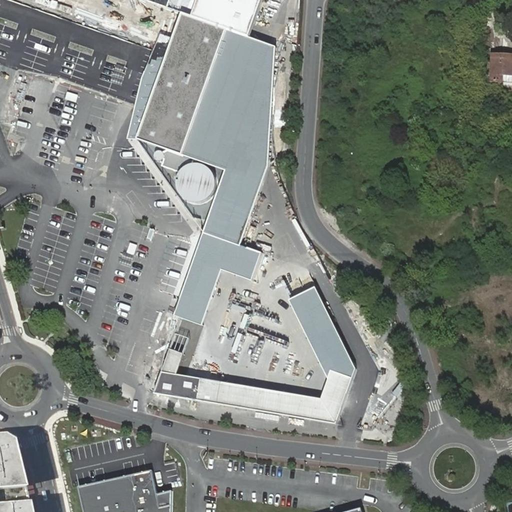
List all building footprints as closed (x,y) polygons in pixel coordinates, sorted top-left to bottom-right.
[(142,0),(186,15),(252,36),(263,0),(142,0)] [(252,36),(186,15),(140,139),(228,171),(176,317),(204,327),(224,270),(254,281),(263,253),(243,245),(269,167),(278,50),(252,36)] [(493,77),(492,80),(504,80),(504,73),(511,73),(511,53),(494,53),(493,61),(493,64),(493,71),(493,77)] [(286,90),(285,114),(294,114),(294,90),(286,90)] [(262,229),(275,222),(268,211),(255,217),(262,229)] [(185,355),(172,351),(167,363),(156,392),(339,422),(357,369),(318,289),(291,301),(330,379),(323,397),(179,373),(181,367),(185,355)] [(234,334),(224,362),(239,367),(248,339),(234,334)] [(395,394),(407,403),(416,391),(404,382),(395,394)] [(0,487),(25,485),(13,440),(3,434),(0,433),(0,487)] [(171,511),(172,490),(158,495),(153,471),(81,487),(86,511),(171,511)] [(31,511),(30,501),(0,503),(0,511),(31,511)]
